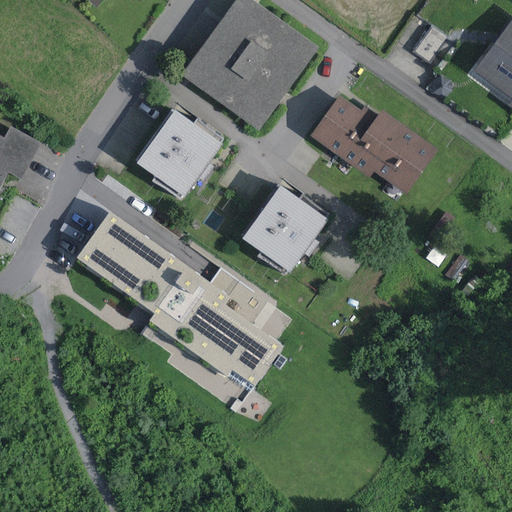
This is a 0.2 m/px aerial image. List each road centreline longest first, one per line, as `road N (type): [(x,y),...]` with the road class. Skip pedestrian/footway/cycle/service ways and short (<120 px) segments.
road 1 (residential): [(0,291),(45,247),(93,143),(196,0)]
road 2 (track): [(32,266),(58,330),(58,364),(73,406),(124,511)]
